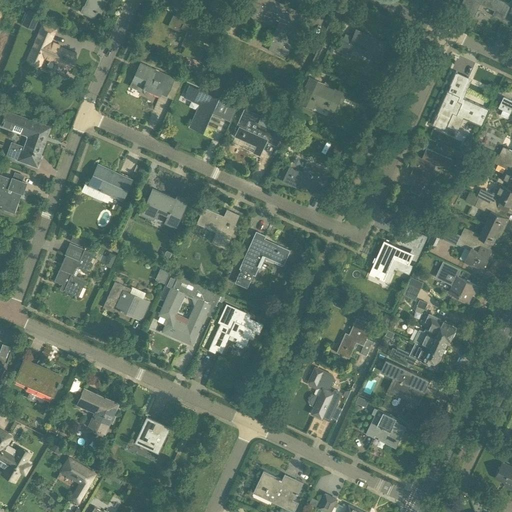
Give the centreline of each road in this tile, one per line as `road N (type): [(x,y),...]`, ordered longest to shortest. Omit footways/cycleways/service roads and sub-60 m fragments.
road 1 (residential): [(84,114),(355,234),(446,32)]
road 2 (residential): [(248,426),(13,316)]
road 3 (residential): [(13,316),(84,114)]
road 4 (tertiary): [(420,505),(511,315)]
road 5 (residential): [(420,505),(248,426)]
road 6 (residential): [(511,510),(462,482),(511,373)]
road 7 (residential): [(84,114),(135,0)]
